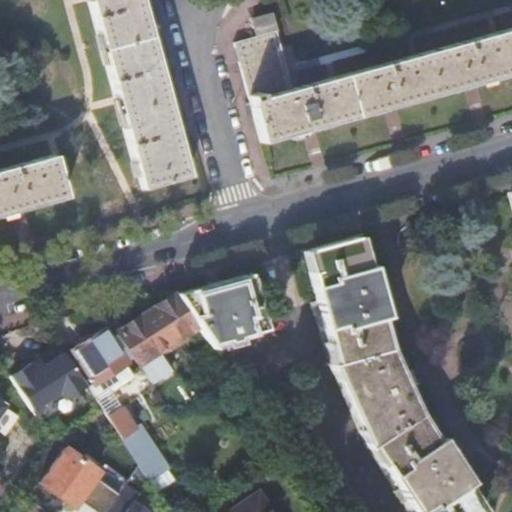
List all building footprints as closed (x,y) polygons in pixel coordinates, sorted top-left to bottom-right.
[(86,0),(114,102),(125,141),(163,86),(158,74),(160,74),(157,61),(155,61),(141,10),(143,9),(140,0),(86,0)] [(511,27),(291,88),(271,15),(251,21),(256,35),(233,42),(261,142),(511,73),(511,27)] [(177,139),(163,86),(125,141),(136,178),(184,165),(177,139)] [(0,213),(18,209),(63,197),(54,161),(52,154),(0,168),(0,213)] [(184,165),(136,178),(139,189),(187,175),(184,165)] [(354,236),(306,249),(312,272),(308,273),(315,300),(309,302),(313,315),(315,314),(328,363),(365,445),(393,490),(392,491),(399,502),(401,502),(407,511),(476,511),(461,487),(465,484),(436,439),(431,442),(414,414),(403,389),(411,385),(405,372),(397,376),(385,350),(376,318),(381,317),(367,265),(362,267),(354,236)] [(208,287),(176,296),(207,343),(223,338),(226,350),(239,346),(237,339),(265,332),(250,276),(222,284),(221,279),(207,283),(208,287)] [(113,334),(137,370),(195,331),(171,295),(113,334)] [(103,330),(65,351),(94,400),(131,378),(103,330)] [(38,358),(7,378),(32,418),(82,387),(62,353),(42,365),(38,358)] [(256,366),(239,369),(243,389),(259,386),(256,366)] [(150,481),(170,468),(128,400),(107,412),(150,481)] [(70,511),(97,476),(65,452),(38,489),(69,511),(70,511)] [(148,511),(136,504),(142,496),(125,484),(105,511),(148,511)] [(270,511),(258,493),(230,511),(270,511)]
